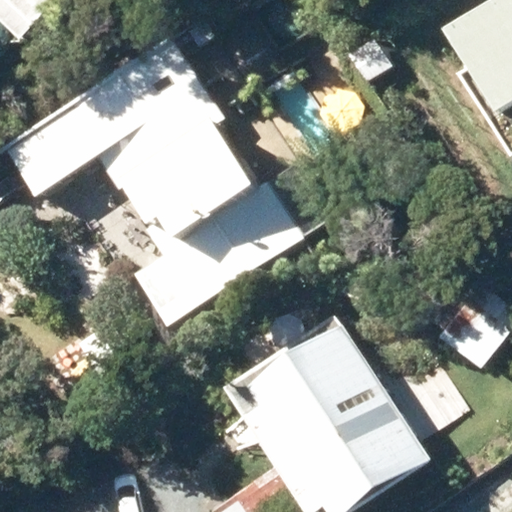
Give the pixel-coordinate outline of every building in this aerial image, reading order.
[(0,0),(0,32),(9,42),(48,0),(0,0)] [(511,0),(484,0),(427,32),(497,158),(511,149),(511,0)] [(166,39),(0,148),(0,154),(28,198),(92,156),(162,263),(138,278),(169,325),(298,240),(166,39)] [(420,318),(437,330),(431,339),(472,369),(511,314),(511,311),(507,309),(511,302),(511,290),(482,269),(456,305),(438,293),(420,318)] [(268,473),(205,511),(339,511),(420,462),(329,317),(215,388),(268,473)] [(82,451),(47,471),(63,499),(99,479),(82,451)]
